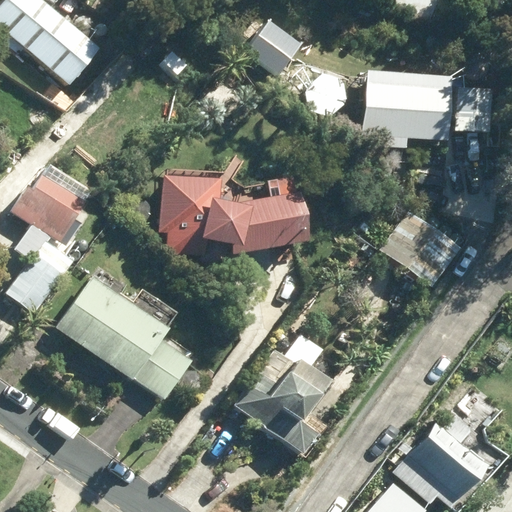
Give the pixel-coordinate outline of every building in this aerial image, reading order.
[(34,0),(2,0),(0,3),(0,32),(68,89),(98,52),(34,0)] [(190,2),(176,17),(193,32),(206,17),(190,2)] [(364,75),(358,149),(395,152),(395,143),(445,147),(451,82),(364,75)] [(454,92),(452,121),(490,123),(492,94),(454,92)] [(444,161),(402,158),(400,185),(442,188),(444,161)] [(24,190),(10,213),(59,245),(84,207),(42,179),(31,194),(24,190)] [(218,211),(219,183),(163,180),(159,235),(167,235),(166,258),(217,261),(307,248),(299,199),(294,199),(291,181),(266,185),(270,202),(218,211)] [(407,214),(378,253),(430,291),(459,252),(407,214)] [(45,244),(5,297),(33,318),(73,265),(45,244)] [(91,279),(55,331),(130,383),(131,381),(164,404),(191,365),(160,344),(168,334),(91,279)] [(53,336),(36,324),(13,355),(29,368),(53,336)] [(271,354),(231,409),(301,460),(314,441),(318,444),(328,431),(309,417),(328,391),(293,366),(291,368),(271,354)] [(403,445),(396,452),(406,460),(392,475),(428,507),(435,499),(449,511),(473,486),(475,488),(491,471),(461,444),(471,433),(452,416),(440,430),(436,426),(412,452),(403,445)] [(420,511),(392,487),(368,511),(420,511)]
